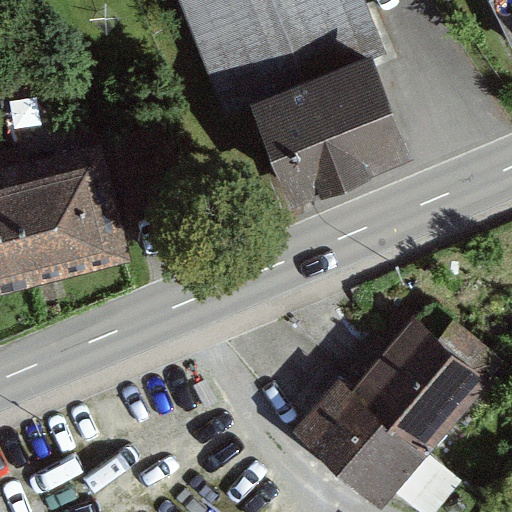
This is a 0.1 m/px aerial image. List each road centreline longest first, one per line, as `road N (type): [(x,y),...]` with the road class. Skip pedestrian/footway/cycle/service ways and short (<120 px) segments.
road 1 (tertiary): [(0,385),(511,172)]
road 2 (unknown): [(347,511),(284,435),(197,303)]
